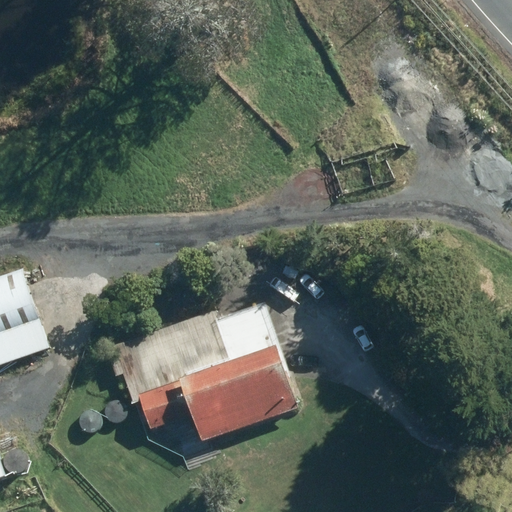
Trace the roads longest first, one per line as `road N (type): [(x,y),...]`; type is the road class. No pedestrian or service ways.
road 1 (track): [(0,245),(434,198),(511,229)]
road 2 (track): [(309,310),(423,431),(476,438),(511,414)]
